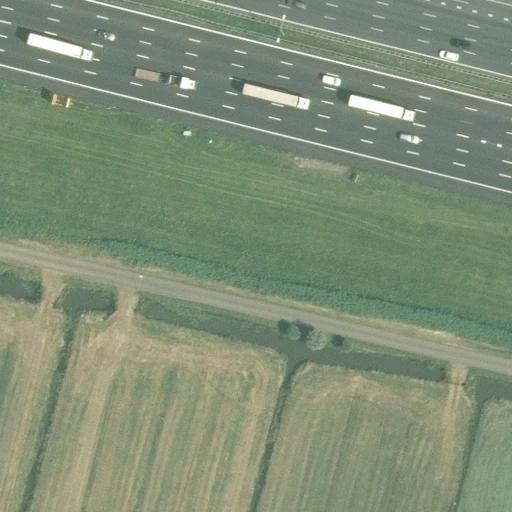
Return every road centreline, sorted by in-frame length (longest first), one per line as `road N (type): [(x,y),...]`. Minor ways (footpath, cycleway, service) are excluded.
road 1 (motorway): [(0,14),(511,145)]
road 2 (unclassified): [(511,372),(0,254)]
road 3 (motorway): [(511,50),(308,0)]
